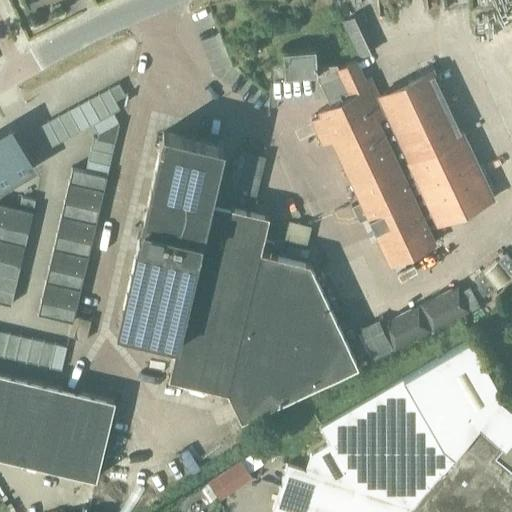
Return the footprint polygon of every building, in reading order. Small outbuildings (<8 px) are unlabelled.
[(329,10),(347,7),(345,0),(330,0),(328,0),(329,10)] [(315,49),(283,51),(285,77),(317,74),(321,81),(339,73),(352,66),(350,63),(338,68),(337,65),(317,66),(315,49)] [(320,116),(311,120),(322,144),(331,140),(361,202),(352,206),(359,222),(368,218),(390,264),(417,251),(435,243),(428,228),(436,224),(437,225),(493,199),(492,198),(491,198),(461,137),(464,136),(461,130),(460,131),(433,75),(435,75),(433,70),(378,96),(369,77),(364,80),(355,60),(350,63),(352,66),(339,73),(321,81),(320,82),(331,105),(318,111),(320,116)] [(115,101),(125,95),(119,83),(109,88),(115,101)] [(113,113),(120,110),(115,101),(109,88),(98,94),(110,115),(113,113)] [(100,120),(110,115),(98,94),(88,99),(100,120)] [(92,124),(100,120),(88,99),(78,105),(90,126),(92,124)] [(90,126),(78,105),(68,110),(80,131),(90,126)] [(80,131),(68,110),(58,116),(69,137),(80,131)] [(119,123),(113,113),(110,115),(100,120),(92,124),(98,135),(98,134),(119,123)] [(69,137),(58,116),(48,121),(59,142),(69,137)] [(59,142),(48,121),(38,126),(49,148),(59,142)] [(115,143),(120,123),(119,123),(98,134),(98,139),(115,143)] [(253,211),(228,205),(208,201),(221,146),(162,133),(118,328),(176,342),(168,377),(228,392),(241,420),(358,365),(310,263),(260,251),(269,215),(253,211)] [(0,154),(14,178),(34,166),(15,134),(0,142),(0,154)] [(113,153),(115,143),(98,139),(94,138),(91,148),(113,153)] [(110,164),(113,153),(91,148),(89,159),(110,164)] [(228,205),(253,211),(266,156),(241,150),(228,205)] [(0,154),(0,186),(14,178),(0,154)] [(107,176),(110,164),(89,159),(86,171),(107,176)] [(105,190),(108,176),(107,176),(86,171),(72,168),(69,182),(105,190)] [(100,210),(105,190),(69,182),(65,201),(100,210)] [(36,200),(23,197),(20,208),(34,211),(36,200)] [(97,223),(100,210),(65,201),(62,215),(97,223)] [(34,211),(20,208),(0,202),(0,224),(29,231),(34,211)] [(92,243),(97,223),(62,215),(57,234),(92,243)] [(306,236),(309,224),(288,220),(285,231),(306,236)] [(0,238),(26,244),(29,231),(0,224),(0,238)] [(89,256),(92,243),(57,234),(54,248),(89,256)] [(0,259),(21,264),(26,244),(0,238),(0,259)] [(85,276),(89,256),(54,248),(49,267),(85,276)] [(509,278),(511,275),(511,260),(506,253),(496,261),(509,278)] [(0,273),(18,278),(21,264),(0,259),(0,273)] [(81,289),(85,276),(49,267),(46,281),(81,289)] [(487,296),(497,288),(483,272),(474,280),(487,296)] [(0,287),(15,291),(18,278),(0,273),(0,287)] [(77,309),(81,289),(46,281),(41,300),(77,309)] [(0,302),(12,305),(15,291),(0,287),(0,302)] [(375,356),(465,314),(454,290),(383,323),(381,319),(362,328),(375,356)] [(74,322),(77,309),(41,300),(38,314),(74,322)] [(86,340),(91,320),(79,317),(74,337),(86,340)] [(0,355),(5,357),(11,333),(0,330),(0,355)] [(17,359),(22,336),(11,333),(5,357),(17,359)] [(28,362),(33,339),(22,336),(17,359),(28,362)] [(39,365),(45,341),(33,339),(28,362),(39,365)] [(511,511),(511,468),(497,455),(505,446),(480,425),(504,395),(471,339),(320,426),(329,443),(311,453),(306,469),(287,463),(282,480),(283,480),(281,485),(271,511),(511,511)] [(50,367),(56,344),(45,341),(39,365),(50,367)] [(62,370),(68,347),(68,346),(56,344),(50,367),(62,370)] [(0,455),(96,478),(115,400),(0,372),(0,455)] [(243,460),(219,476),(209,482),(220,499),(254,477),(243,460)]
